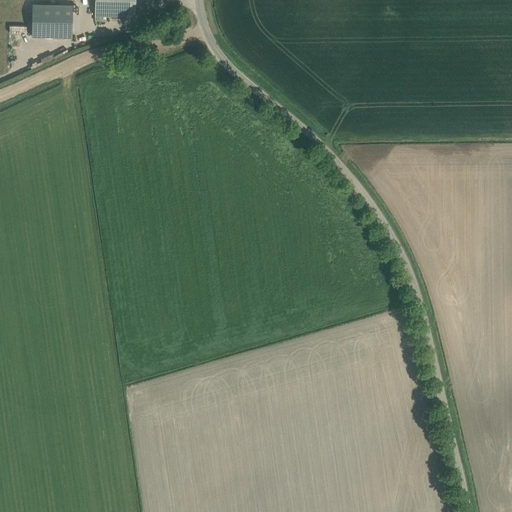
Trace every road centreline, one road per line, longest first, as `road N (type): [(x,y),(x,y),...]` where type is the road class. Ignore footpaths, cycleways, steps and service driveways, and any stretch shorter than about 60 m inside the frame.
road 1 (unclassified): [(467,511),(416,292),(392,236),(327,151),(216,52),(198,0)]
road 2 (track): [(205,31),(91,54),(0,95)]
